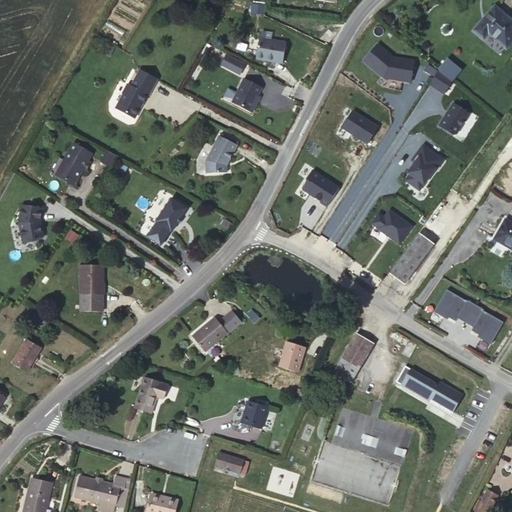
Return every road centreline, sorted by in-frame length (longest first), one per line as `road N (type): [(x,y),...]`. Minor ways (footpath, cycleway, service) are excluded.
road 1 (residential): [(248,227),(511,381)]
road 2 (tertiary): [(33,418),(211,269),(248,227)]
road 3 (tertiary): [(248,227),(342,34),(374,0)]
road 4 (residential): [(175,447),(128,448),(33,418)]
